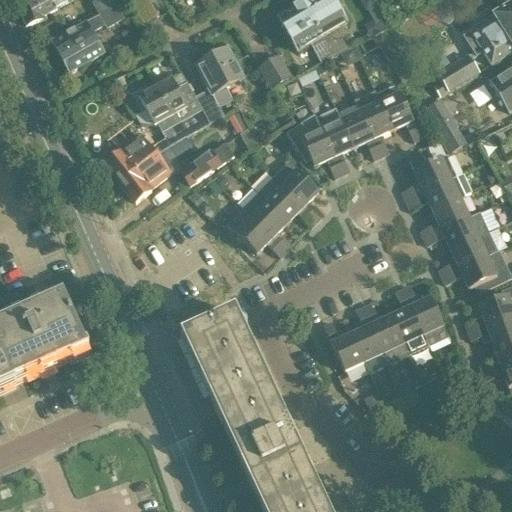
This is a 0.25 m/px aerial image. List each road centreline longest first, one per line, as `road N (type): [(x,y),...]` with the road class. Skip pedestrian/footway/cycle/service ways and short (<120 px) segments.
road 1 (tertiary): [(154,392),(0,54)]
road 2 (residential): [(407,511),(299,399),(260,315),(361,270)]
road 3 (residential): [(0,459),(154,392)]
road 4 (tertiary): [(203,511),(154,392)]
